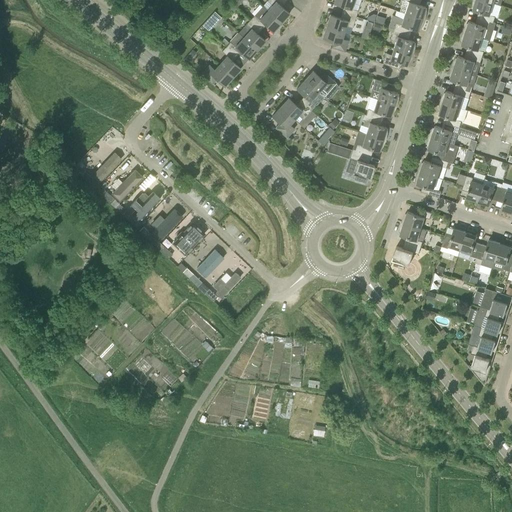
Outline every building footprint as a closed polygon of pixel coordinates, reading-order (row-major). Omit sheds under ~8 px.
[(286,1),(285,0),(267,0),(267,1),(272,6),(268,10),(281,23),(289,13),(285,10),(286,10),(286,9),(285,9),(282,6),(286,1)] [(353,0),(334,0),(334,3),(339,5),(339,6),(340,5),(344,6),(342,12),(356,17),(358,11),(351,9),(353,0)] [(425,7),(417,4),(418,0),(402,0),(399,11),(404,13),(405,13),(424,19),(425,17),(425,16),(425,15),(425,13),(426,10),(424,10),(425,7)] [(473,4),(473,6),(474,7),(473,9),(481,12),(480,18),(494,22),(495,17),(490,15),(494,3),(483,0),(473,0),(473,2),(473,3),(473,4)] [(232,12),(237,7),(233,3),(229,8),(232,12)] [(250,19),(261,29),(265,25),(268,28),(269,28),(273,32),(281,23),(268,10),(263,6),(250,19)] [(344,32),(346,26),(352,28),(356,17),(342,12),(340,18),(336,17),(336,16),(335,16),(330,15),(326,26),(344,32)] [(419,27),(420,28),(421,26),(422,24),(423,22),(424,19),(405,13),(404,13),(403,19),(392,15),(388,27),(394,29),(408,33),(409,28),(418,30),(419,27)] [(468,24),(467,24),(466,25),(465,27),(464,29),(464,30),(463,32),(483,38),(490,41),(496,23),(494,22),(480,18),(478,24),(469,21),(468,24)] [(250,19),(246,24),(238,33),(257,50),(265,41),(261,37),(261,36),(260,36),(257,34),(261,29),(250,19)] [(212,27),(206,21),(202,25),(209,31),(212,27)] [(380,32),(381,25),(375,23),(374,23),(372,30),(380,32)] [(332,41),(331,47),(345,51),(348,40),(342,38),(344,32),(326,26),(322,38),(328,40),(327,40),(328,40),(332,41)] [(414,42),(406,39),(408,33),(394,29),(390,40),(395,41),(393,48),(413,54),(413,53),(414,51),(414,49),(414,48),(414,45),(413,45),(414,42)] [(229,41),(230,42),(226,47),(237,56),(241,52),(244,55),(244,56),(244,55),(249,59),(257,50),(238,33),(238,32),(229,41)] [(462,39),(462,41),(463,41),(462,44),(470,47),(468,53),(482,57),(484,51),(479,50),(483,38),(463,32),(463,34),(462,36),(462,39)] [(227,56),(219,65),(232,77),(241,68),(236,64),(237,64),(237,63),(236,64),(233,61),(237,56),(226,47),(222,51),(227,56)] [(391,55),(386,53),(382,64),(399,69),(396,68),(398,62),(407,65),(408,62),(409,63),(409,62),(410,60),(411,58),(412,56),(413,54),(393,48),(391,55)] [(192,58),(196,53),(192,49),(188,54),(192,58)] [(457,59),(456,58),(455,60),(454,63),(453,65),(452,67),(471,73),(475,62),(480,63),(482,57),(468,53),(467,59),(458,56),(457,59)] [(214,70),(209,65),(201,74),(212,84),(216,79),(219,82),(219,83),(220,83),(220,82),(224,86),(232,77),(219,65),(214,70)] [(451,74),(450,76),(452,76),(451,79),(459,82),(457,88),(471,92),(473,86),(468,84),(471,73),(452,67),(451,69),(451,71),(451,74)] [(323,87),(328,92),(335,83),(324,73),(320,78),(317,75),(318,74),(317,74),(313,71),(305,80),(318,92),(323,87)] [(375,79),(373,85),(381,88),(377,99),(396,105),(397,102),(397,99),(398,98),(398,96),(397,96),(398,93),(389,90),(391,85),(393,86),(393,85),(375,79)] [(318,92),(305,80),(296,89),(300,93),(301,93),(304,96),(300,100),(311,110),(323,97),(318,92)] [(446,94),(445,93),(444,95),(443,97),(442,99),(441,102),(460,108),(464,96),(469,98),(471,92),(457,88),(455,93),(447,91),(446,94)] [(288,98),(280,107),(294,119),(298,114),(303,119),(311,110),(300,100),(296,105),(293,102),(293,101),(292,102),(288,98)] [(391,113),(392,114),(393,112),(394,110),(395,108),(396,105),(377,99),(373,110),(368,109),(366,115),(380,119),(382,113),(390,116),(391,113)] [(439,108),(439,111),(440,111),(439,114),(448,117),(446,123),(460,127),(462,121),(464,122),(467,110),(460,108),(441,102),(440,104),(440,106),(439,108)] [(511,106),(502,137),(511,140),(511,106)] [(287,137),(294,129),(289,124),(294,119),(280,107),(272,116),(276,120),(276,121),(277,120),(280,123),(276,128),(287,137)] [(467,113),(465,121),(477,124),(479,116),(467,113)] [(362,126),(368,127),(366,134),(385,140),(385,138),(386,136),(387,131),(385,131),(386,128),(378,125),(380,119),(366,115),(364,114),(362,120),(364,121),(362,126)] [(337,125),(333,120),(328,125),(332,129),(337,125)] [(435,128),(434,128),(432,130),(431,132),(430,134),(430,136),(449,143),(454,145),(458,133),(460,127),(446,123),(444,128),(436,126),(435,128)] [(471,162),(480,132),(462,127),(460,134),(471,138),(464,160),(471,162)] [(327,139),(335,132),(330,128),(323,136),(327,139)] [(380,148),(381,148),(382,147),(383,144),(384,142),(385,140),(366,134),(358,132),(353,149),(369,154),(370,148),(379,151),(380,148)] [(428,143),(428,145),(429,146),(428,149),(437,151),(435,157),(449,162),(451,163),(453,157),(445,154),(449,143),(430,136),(429,139),(428,141),(428,143)] [(343,157),(346,148),(330,143),(327,152),(343,157)] [(92,178),(99,184),(122,161),(115,154),(92,178)] [(489,166),(491,158),(485,156),(483,161),(485,164),(489,166)] [(423,163),(422,163),(421,165),(420,167),(419,169),(418,171),(438,178),(443,179),(449,162),(435,157),(433,163),(424,160),(423,163)] [(366,163),(357,160),(353,174),(356,175),(355,179),(365,182),(366,178),(370,179),(374,165),(366,163)] [(115,198),(137,174),(132,170),(110,193),(115,198)] [(434,189),(438,178),(418,171),(418,172),(417,175),(417,177),(417,178),(417,180),(418,181),(417,184),(425,186),(424,192),(421,191),(440,197),(442,191),(434,189)] [(85,172),(81,176),(89,184),(93,179),(85,172)] [(150,173),(139,185),(144,189),(155,178),(150,173)] [(119,203),(142,179),(138,175),(115,199),(119,203)] [(484,181),(473,178),(467,176),(466,178),(463,186),(462,190),(468,192),(467,198),(478,201),(483,184),(484,181)] [(491,199),(497,201),(501,187),(495,185),(494,188),(483,184),(478,201),(489,205),(488,207),(489,207),(491,199)] [(501,209),(511,212),(511,193),(507,192),(508,189),(501,187),(497,201),(503,203),(501,209)] [(153,191),(148,196),(142,202),(137,198),(130,205),(134,210),(131,213),(139,221),(161,199),(153,191)] [(102,196),(110,204),(114,199),(106,192),(102,196)] [(117,210),(125,217),(129,213),(121,205),(117,210)] [(159,241),(183,216),(174,208),(164,219),(155,228),(151,232),(159,241)] [(432,213),(416,208),(418,209),(416,214),(408,211),(407,214),(406,214),(404,217),(403,219),(402,222),(421,229),(425,217),(430,219),(432,213)] [(140,224),(129,213),(125,217),(136,228),(140,224)] [(186,254),(206,232),(200,226),(194,220),(187,228),(178,237),(173,242),(179,247),(186,254)] [(423,242),(426,230),(421,229),(402,222),(402,223),(401,226),(400,229),(400,231),(401,232),(400,235),(409,237),(407,243),(421,248),(423,242)] [(146,237),(150,233),(148,231),(143,227),(139,231),(146,237)] [(460,249),(466,232),(454,228),(452,235),(446,233),(440,250),(458,256),(460,249)] [(470,256),(477,258),(481,244),(475,242),(478,234),(477,234),(476,236),(466,232),(460,249),(471,253),(470,256)] [(146,237),(154,245),(158,241),(150,233),(146,237)] [(492,268),(494,260),(495,261),(500,243),(489,240),(487,246),(481,244),(477,258),(475,263),(492,268)] [(409,265),(414,252),(419,254),(421,248),(407,243),(405,249),(397,246),(392,260),(396,261),(395,265),(404,268),(406,264),(409,265)] [(504,269),(510,271),(511,266),(511,253),(510,253),(511,245),(511,247),(500,243),(495,261),(506,264),(504,269)] [(160,251),(168,259),(172,254),(164,247),(160,251)] [(215,254),(195,276),(201,281),(221,260),(215,254)] [(189,279),(193,274),(187,269),(183,273),(189,279)] [(213,286),(218,290),(215,293),(221,298),(241,277),(235,271),(230,277),(225,282),(221,278),(220,278),(213,286)] [(468,281),(471,274),(465,272),(464,272),(462,279),(468,281)] [(189,279),(197,286),(201,282),(193,274),(189,279)] [(507,316),(511,304),(510,304),(505,302),(507,295),(486,288),(480,306),(487,309),(490,310),(501,314),(507,316),(506,316),(507,316)] [(209,289),(205,293),(205,294),(213,301),(217,297),(209,289)] [(433,300),(435,293),(428,291),(426,299),(433,301),(433,300)] [(422,293),(414,294),(416,302),(424,300),(422,293)] [(501,314),(490,310),(487,309),(480,306),(474,325),(477,326),(484,328),(484,329),(495,333),(495,332),(501,334),(500,335),(501,335),(505,322),(504,322),(504,323),(499,321),(501,314)] [(434,319),(436,313),(429,311),(428,317),(434,319)] [(471,344),(474,345),(478,347),(478,348),(489,351),(495,353),(499,341),(498,341),(493,339),(495,333),(484,329),(484,328),(477,326),(471,344)] [(469,365),(468,365),(485,385),(493,359),(492,360),(487,358),(489,351),(478,348),(478,347),(474,345),(471,353),(476,355),(472,366),(471,367),(469,365)]
